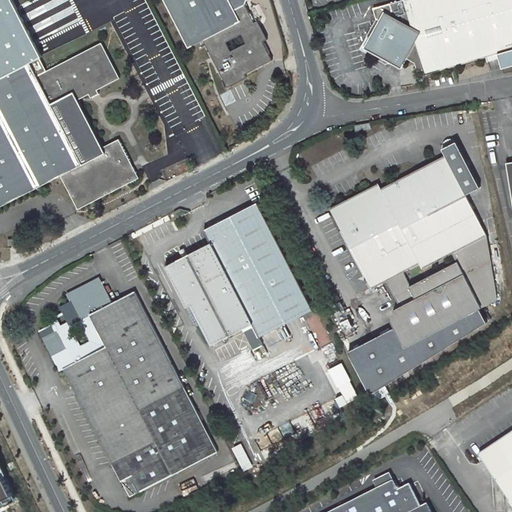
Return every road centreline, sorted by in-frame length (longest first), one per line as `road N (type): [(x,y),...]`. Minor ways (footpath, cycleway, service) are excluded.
road 1 (tertiary): [(0,282),(262,152),(304,117),(310,66),(290,0)]
road 2 (unknown): [(446,511),(418,470),(404,466),(319,511)]
road 3 (unknown): [(511,244),(501,85)]
road 4 (unknown): [(132,216),(203,356)]
road 5 (tertiary): [(0,375),(64,511)]
